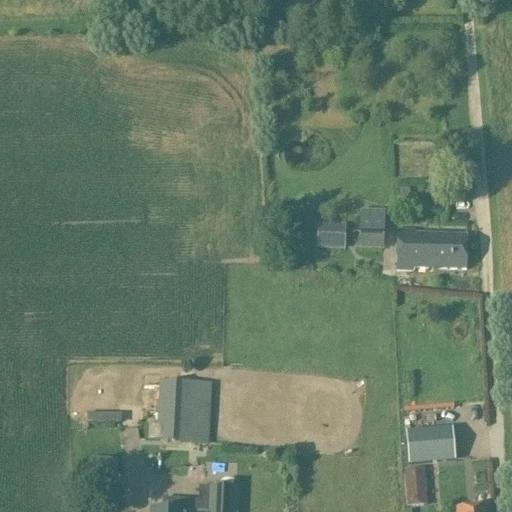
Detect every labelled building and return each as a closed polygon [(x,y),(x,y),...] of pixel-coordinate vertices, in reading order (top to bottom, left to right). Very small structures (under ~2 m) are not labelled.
[(341,15),(358,15),(358,6),(341,6),(341,15)] [(360,250),(384,251),(385,213),(362,212),(360,250)] [(317,251),(346,252),(346,226),(318,225),(317,251)] [(396,274),(413,274),(413,271),(466,272),(466,238),(414,237),(414,233),(397,233),(396,274)] [(165,398),(163,443),(184,445),(186,399),(165,398)] [(87,425),(118,426),(118,416),(87,416),(87,425)] [(452,431),(405,434),(407,467),(454,464),(452,431)] [(92,463),(91,481),(115,481),(116,464),(92,463)] [(407,475),(408,497),(427,496),(426,474),(407,475)] [(235,511),(237,490),(210,489),(209,511),(235,511)]
